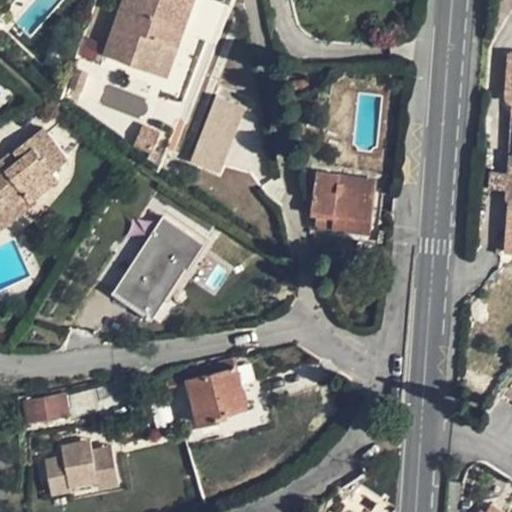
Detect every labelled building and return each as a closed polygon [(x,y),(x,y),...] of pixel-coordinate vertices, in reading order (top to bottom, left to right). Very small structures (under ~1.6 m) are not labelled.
[(193,0),(123,0),(105,53),(154,71),(165,41),(178,46),(193,0)] [(178,46),(165,41),(154,71),(167,75),(178,46)] [(511,56),(508,57),(502,101),(511,103),(511,56)] [(87,73),(75,69),(70,88),(82,92),(87,73)] [(215,173),(241,108),(213,97),(187,162),(215,173)] [(3,159),(0,161),(0,213),(25,194),(29,200),(59,176),(54,170),(69,158),(43,126),(13,150),(19,158),(9,166),(3,159)] [(13,150),(3,159),(9,166),(19,158),(13,150)] [(511,152),(510,153),(509,171),(491,170),(490,188),(508,189),(507,197),(499,212),(511,219),(511,152)] [(339,174),(316,171),(310,213),(317,214),(315,225),(371,232),(376,190),(338,185),(339,174)] [(377,179),(339,174),(338,185),(376,190),(377,179)] [(29,200),(25,194),(0,213),(0,226),(31,202),(29,200)] [(113,294),(151,318),(184,266),(189,270),(207,244),(164,217),(113,294)] [(237,366),(188,379),(199,423),(221,418),(219,412),(227,410),(247,405),(237,366)] [(65,393),(23,401),(26,423),(69,415),(65,393)] [(84,453),(95,451),(93,441),(82,443),(84,453)] [(122,484),(114,447),(84,453),(82,443),(64,447),(66,457),(47,460),(54,493),(74,489),(73,485),(100,479),(102,487),(122,484)]
